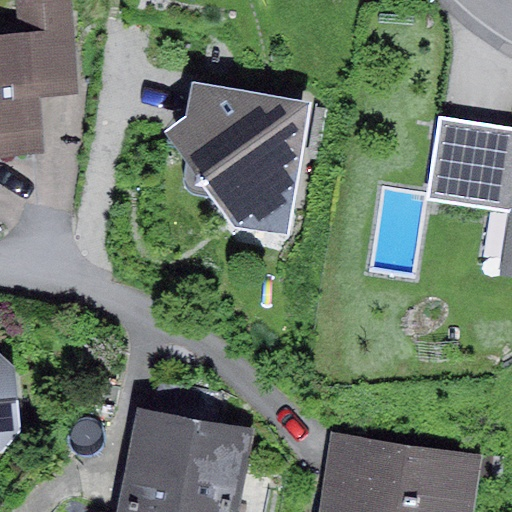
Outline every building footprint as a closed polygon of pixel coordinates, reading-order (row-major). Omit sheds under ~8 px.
[(0,153),(43,151),(40,97),(78,95),(72,0),(16,0),(18,32),(0,32),(0,153)] [(312,100),(193,81),(188,115),(167,129),(188,159),(185,180),(185,185),(187,189),(191,192),(195,195),(214,196),(236,227),(288,233),(312,100)] [(511,211),(511,127),(441,116),(428,199),(511,211)] [(0,451),(3,452),(22,429),(15,365),(0,350),(0,451)] [(240,511),(256,428),(138,406),(118,511),(240,511)] [(473,511),(482,453),(332,431),(320,511),(473,511)] [(505,458),(486,456),(484,476),(503,478),(505,458)]
